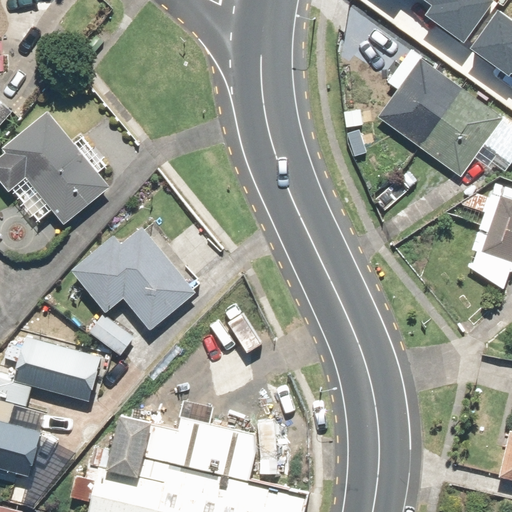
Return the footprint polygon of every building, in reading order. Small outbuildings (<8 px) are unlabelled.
[(430,15),(459,37),(486,0),(428,0),(436,6),(430,15)] [(511,15),(507,12),(476,54),(506,76),(511,68),(511,15)] [(511,117),(422,55),(381,115),(466,174),(487,143),(511,160),(511,117)] [(0,127),(16,108),(0,94),(0,127)] [(90,141),(82,148),(51,111),(10,146),(13,149),(0,159),(0,168),(44,221),(60,208),(71,222),(114,186),(101,171),(110,164),(90,141)] [(511,184),(500,180),(486,225),(473,266),(506,286),(511,269),(511,184)] [(128,297),(157,329),(202,289),(144,224),(125,241),(118,234),(76,272),(111,312),(128,297)] [(109,313),(94,331),(123,355),(138,337),(109,313)] [(108,358),(30,337),(19,376),(97,397),(108,358)] [(14,422),(18,404),(0,399),(0,468),(37,476),(47,428),(14,422)] [(107,453),(94,509),(107,511),(302,511),(308,492),(246,477),(252,449),(129,420),(120,456),(107,453)] [(511,430),(503,471),(511,472),(511,430)]
